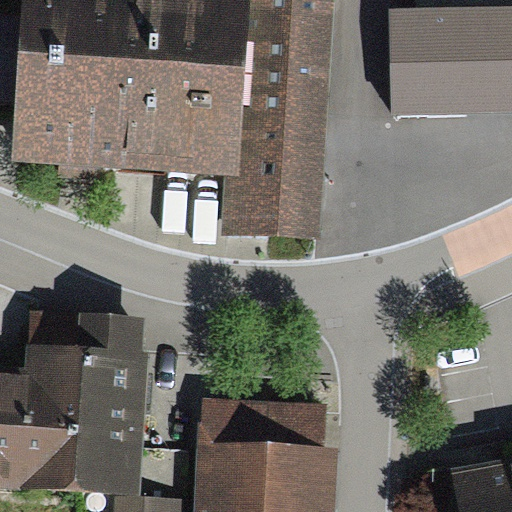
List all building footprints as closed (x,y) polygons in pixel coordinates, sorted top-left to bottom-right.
[(20,0),(11,164),(76,168),(227,176),(223,232),(318,238),(331,0),(20,0)] [(511,4),(393,7),(394,111),(511,109),(511,4)] [(0,373),(0,494),(118,502),(142,503),(151,349),(142,349),(144,327),(87,324),(88,313),(31,310),(27,375),(0,373)] [(327,404),(200,399),(195,511),(338,511),(341,445),(325,444),(327,404)] [(511,511),(511,454),(452,466),(460,511),(511,511)] [(117,511),(182,511),(183,505),(142,503),(118,502),(117,511)]
